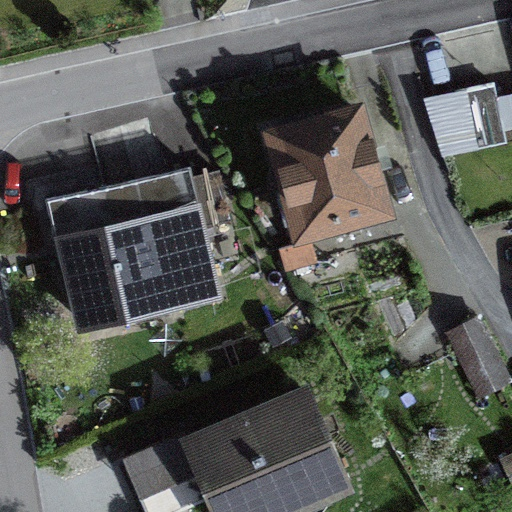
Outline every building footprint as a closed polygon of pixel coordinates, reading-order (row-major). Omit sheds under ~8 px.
[(455,99),(429,106),(442,153),(500,137),(490,102),(481,69),(449,78),(455,99)] [(511,97),(490,102),(500,137),(511,134),(511,97)] [(406,226),(376,117),(285,141),(314,250),(406,226)] [(224,306),(195,183),(62,214),(91,337),(224,306)] [(313,272),(310,256),(288,260),(291,276),(313,272)] [(511,387),(485,330),(451,347),(481,409),(511,394),(511,387)] [(344,511),(364,504),(322,400),(135,475),(149,511),(344,511)]
